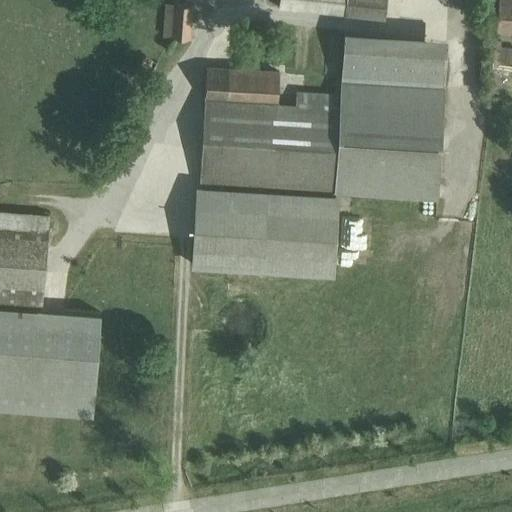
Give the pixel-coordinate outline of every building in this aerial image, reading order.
[(279,0),(279,7),(385,18),(386,0),(279,0)] [(511,0),(497,0),(495,29),(511,30),(511,0)] [(165,2),(162,35),(190,37),(192,4),(165,2)] [(207,64),(200,178),(335,186),(334,191),(437,197),(447,35),(344,28),(340,92),(297,89),(296,102),(278,100),(280,70),(207,64)] [(494,38),(493,60),(511,61),(511,46),(500,45),(501,39),(494,38)] [(511,66),(498,65),(496,95),(511,96),(511,66)] [(196,184),(191,264),(334,274),(338,192),(196,184)] [(0,208),(0,303),(42,306),(50,213),(0,208)] [(101,313),(0,303),(0,408),(93,416),(101,313)]
